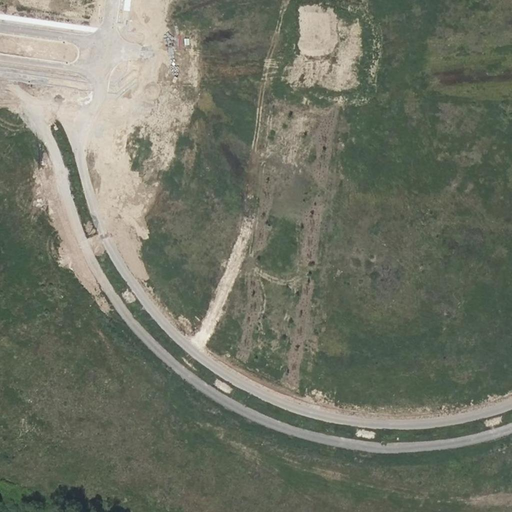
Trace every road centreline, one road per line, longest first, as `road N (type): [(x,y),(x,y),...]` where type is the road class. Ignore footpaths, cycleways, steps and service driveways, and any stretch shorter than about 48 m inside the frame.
road 1 (unknown): [(32,117),(56,161),(80,238),(111,291),(155,348),(215,396),(274,426),(369,447),(438,446),(511,428)]
road 2 (unknown): [(511,404),(433,425),(391,425),(316,414),(240,383),(177,336),(121,268),(73,146)]
road 3 (unclassified): [(0,58),(102,73),(107,41)]
